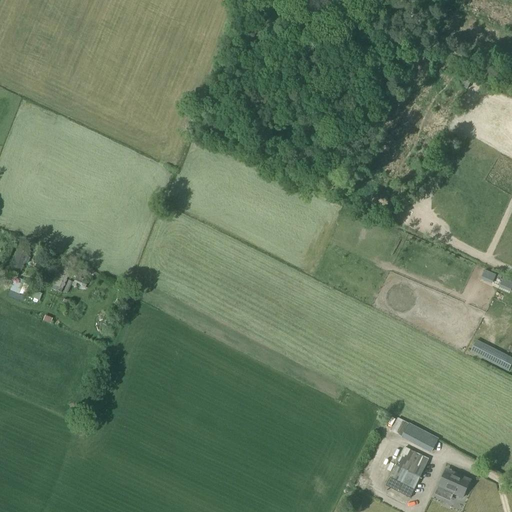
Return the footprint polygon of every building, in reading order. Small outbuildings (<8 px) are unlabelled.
[(17,250),(10,269),(19,273),(23,263),(26,264),(28,258),(25,257),(27,253),(17,250)] [(50,289),(60,293),(69,271),(59,267),(50,289)] [(74,278),(72,283),(84,288),(86,283),(74,278)] [(10,291),(30,299),(34,289),(22,284),(21,287),(16,284),(13,283),(10,291)] [(486,311),(496,314),(498,309),(487,306),(486,311)] [(51,320),(54,314),(46,311),(44,316),(51,320)] [(476,356),(482,344),(475,341),(469,353),(476,356)] [(511,361),(511,358),(506,356),(500,368),(507,371),(511,361)] [(439,440),(399,418),(392,433),(403,438),(402,439),(431,454),(433,450),(439,440)] [(414,490),(428,460),(404,448),(390,477),(414,490)] [(442,490),(462,498),(470,480),(450,472),(442,490)]
